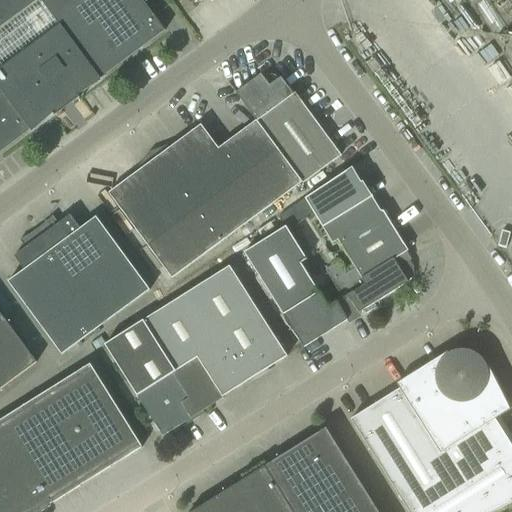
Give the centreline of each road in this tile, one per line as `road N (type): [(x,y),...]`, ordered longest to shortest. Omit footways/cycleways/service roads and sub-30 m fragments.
road 1 (unclassified): [(114,511),(487,276)]
road 2 (unclassified): [(487,276),(284,0)]
road 3 (unclassified): [(0,202),(275,0)]
